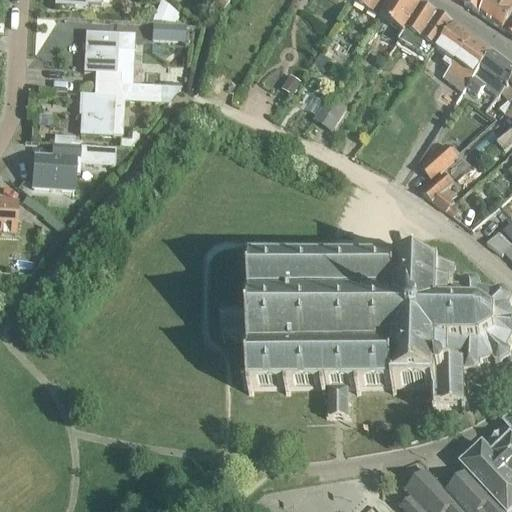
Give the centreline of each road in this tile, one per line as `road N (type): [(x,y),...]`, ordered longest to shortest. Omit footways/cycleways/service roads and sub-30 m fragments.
road 1 (residential): [(511,291),(461,240),(397,195)]
road 2 (residential): [(17,0),(13,102),(0,138)]
